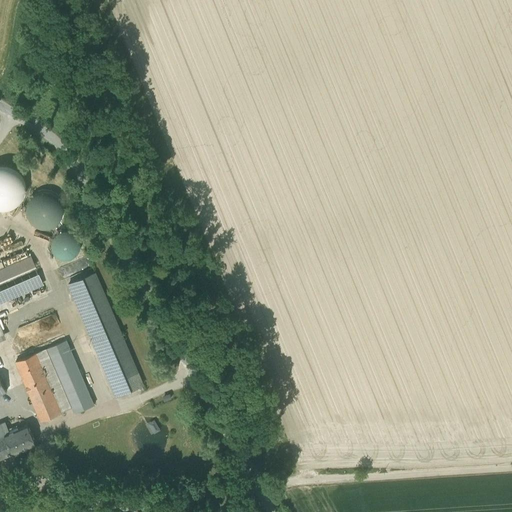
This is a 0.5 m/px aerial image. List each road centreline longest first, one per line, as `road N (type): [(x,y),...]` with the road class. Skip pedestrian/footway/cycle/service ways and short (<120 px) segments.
road 1 (unclassified): [(253,483),(72,154),(0,105)]
road 2 (residential): [(253,483),(511,467)]
road 3 (track): [(80,490),(253,483)]
